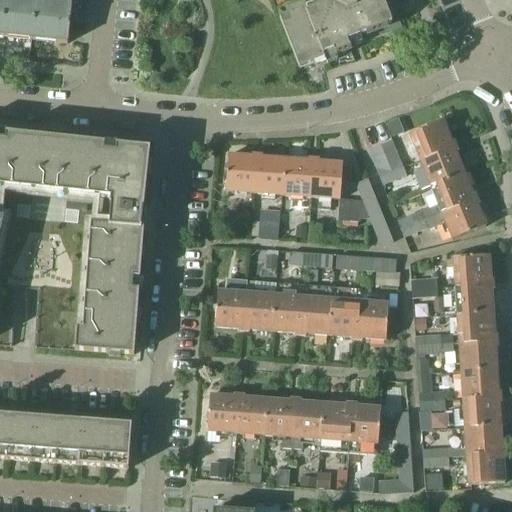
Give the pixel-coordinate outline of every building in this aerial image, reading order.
[(31,41),(35,2),(18,0),(5,0),(1,38),(31,41)] [(85,24),(87,0),(66,0),(66,5),(35,2),(31,41),(66,45),(69,22),(85,24)] [(401,30),(389,0),(326,0),(327,0),(278,19),(299,71),(401,30)] [(391,135),(403,132),(400,119),(388,122),(391,135)] [(453,144),(451,145),(442,123),(409,137),(419,163),(455,149),(453,144)] [(149,151),(0,135),(0,347),(10,348),(11,348),(34,349),(34,350),(74,352),(133,357),(143,230),(140,230),(142,210),(143,210),(149,151)] [(406,178),(392,143),(368,153),(382,187),(406,178)] [(464,176),(455,155),(457,154),(455,149),(419,163),(430,190),(464,176)] [(254,196),(256,159),(228,157),(225,193),(254,196)] [(282,198),(285,162),(256,159),(254,196),(282,198)] [(310,200),(313,164),(285,162),(282,198),(310,200)] [(339,202),(342,166),(313,164),(310,200),(318,201),(318,212),(330,213),(330,202),(339,202)] [(474,197),(472,198),(464,176),(430,190),(437,207),(420,213),(420,215),(397,224),(401,232),(476,202),(474,197)] [(362,202),(370,221),(382,246),(394,241),(366,179),(354,185),(362,202)] [(349,223),(349,202),(339,202),(337,223),(349,223)] [(370,221),(362,202),(349,202),(349,223),(360,223),(360,221),(370,221)] [(485,229),(476,208),(478,207),(476,202),(401,232),(404,240),(427,231),(427,232),(444,225),(451,243),(485,229)] [(259,224),(258,240),(276,242),(278,226),(259,224)] [(296,229),(295,240),(304,241),(305,229),(296,229)] [(330,270),(331,257),(288,254),(287,267),(330,270)] [(266,258),(265,270),(275,271),(276,258),(266,258)] [(395,276),(396,262),(336,258),(335,271),(380,275),(395,276)] [(453,282),(454,289),(492,287),(492,282),(490,281),(488,258),(452,261),(452,269),(448,270),(449,282),(453,282)] [(380,275),(379,286),(397,288),(398,276),(395,276),(380,275)] [(437,281),(411,282),(412,301),(438,300),(437,281)] [(300,336),(303,289),(275,287),(274,298),(271,334),(300,336)] [(492,315),(490,292),(492,292),(492,287),(454,289),(454,297),(450,297),(451,310),(455,310),(456,318),(492,315)] [(328,338),(332,291),(303,289),(300,336),(328,338)] [(356,341),(359,304),(360,293),(332,291),(328,338),(356,341)] [(245,296),(243,332),(271,334),(274,298),(266,297),(266,293),(254,292),(254,296),(245,296)] [(243,332),(245,296),(217,293),(214,330),(243,332)] [(385,343),(388,307),(359,304),(356,341),(385,343)] [(494,338),(492,315),(456,318),(458,346),(496,343),(496,338),(494,338)] [(424,321),(414,321),(414,331),(424,331),(424,321)] [(442,355),(441,337),(415,339),(416,357),(442,355)] [(496,372),(494,349),(496,348),(496,343),(458,346),(460,374),(496,372)] [(426,361),(417,362),(418,377),(428,376),(426,361)] [(498,395),(496,372),(460,374),(462,402),(500,400),(500,395),(498,395)] [(444,394),(431,395),(419,396),(420,414),(445,412),(444,394)] [(235,436),(237,400),(209,397),(206,434),(235,436)] [(263,439),(266,402),(237,400),(235,436),(263,439)] [(500,428),(498,405),(500,405),(500,400),(462,402),(464,431),(500,428)] [(291,452),(294,404),(266,402),(263,439),(281,440),(280,451),(291,452)] [(319,454),(323,406),(294,404),(291,452),(301,453),(302,442),(319,443),(318,454),(319,454)] [(348,456),(351,409),(323,406),(319,454),(348,456)] [(351,409),(348,456),(376,458),(377,440),(385,441),(387,419),(379,418),(380,411),(351,409)] [(412,495),(407,416),(394,417),(399,483),(378,485),(378,498),(412,495)] [(0,461),(127,471),(131,427),(0,417),(0,461)] [(501,451),(500,428),(464,431),(464,442),(460,442),(461,450),(447,451),(448,460),(466,459),(504,456),(504,451),(501,451)] [(448,469),(448,460),(447,451),(422,453),(423,470),(448,469)] [(504,485),(502,462),(504,461),(504,456),(466,459),(468,487),(504,485)] [(250,469),(249,484),(259,485),(261,470),(250,469)] [(276,486),(288,487),(289,470),(277,469),(276,486)] [(218,472),(217,482),(229,483),(229,473),(218,472)] [(317,476),(315,492),(328,493),(329,477),(317,476)] [(440,477),(426,478),(426,493),(441,492),(440,477)] [(300,479),(300,489),(313,489),(313,480),(300,479)] [(360,481),(359,494),(371,494),(372,482),(360,481)]
